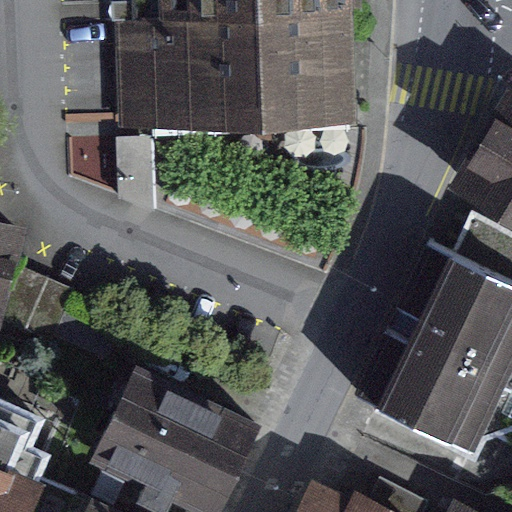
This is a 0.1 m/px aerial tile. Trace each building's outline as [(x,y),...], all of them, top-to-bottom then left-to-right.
[(136,0),(142,132),(348,123),(343,0),(136,0)] [(511,105),(464,188),(511,215),(511,105)] [(0,299),(16,234),(0,230),(0,299)] [(367,397),(469,446),(511,357),(511,284),(439,249),(409,312),(419,317),(406,343),(396,337),(367,397)] [(139,376),(102,453),(212,506),(249,429),(139,376)] [(0,511),(28,511),(52,444),(28,436),(38,407),(0,394),(0,511)] [(318,486),(305,511),(410,511),(416,502),(379,484),(366,510),(318,486)]
